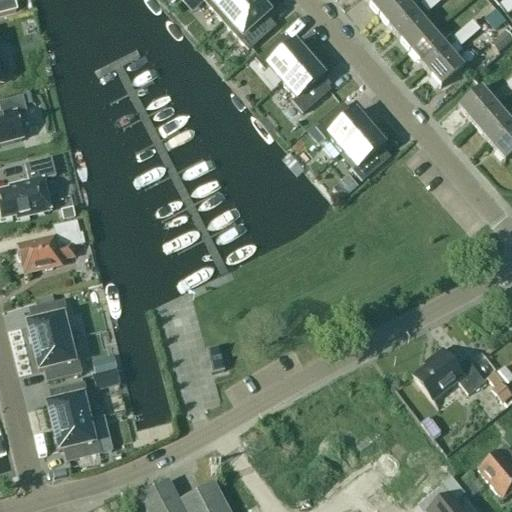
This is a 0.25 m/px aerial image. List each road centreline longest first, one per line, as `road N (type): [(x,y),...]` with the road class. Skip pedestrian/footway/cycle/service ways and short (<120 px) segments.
road 1 (unclassified): [(34,501),(153,462),(511,265)]
road 2 (residential): [(511,238),(307,0)]
road 3 (residential): [(34,501),(0,360)]
